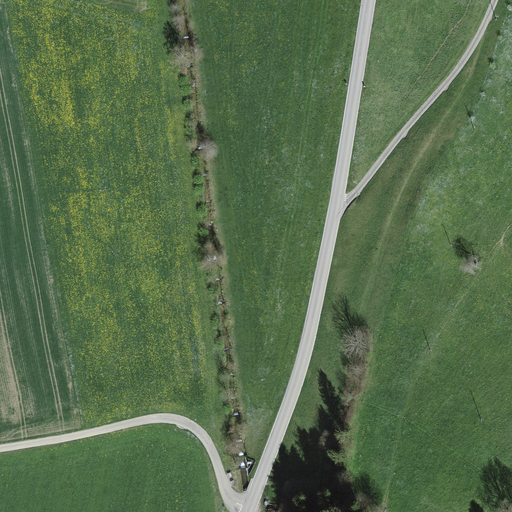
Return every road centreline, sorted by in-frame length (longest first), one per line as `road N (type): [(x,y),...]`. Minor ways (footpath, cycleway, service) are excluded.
road 1 (tertiary): [(249,508),(305,350),(336,203)]
road 2 (unclassified): [(249,508),(228,493),(205,438),(176,419),(0,448)]
road 3 (unclassified): [(496,0),(454,73),(349,199),(336,203)]
road 4 (tertiary): [(336,203),(368,0)]
